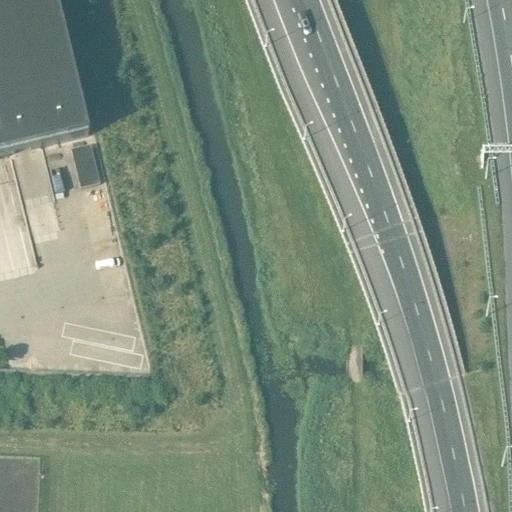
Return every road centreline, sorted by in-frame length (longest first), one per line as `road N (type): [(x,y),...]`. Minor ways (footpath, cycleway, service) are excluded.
road 1 (motorway): [(301,0),(398,258),(462,511)]
road 2 (track): [(354,511),(354,345),(342,279)]
